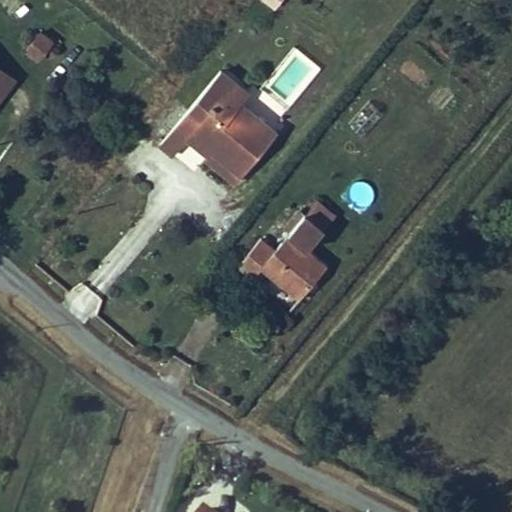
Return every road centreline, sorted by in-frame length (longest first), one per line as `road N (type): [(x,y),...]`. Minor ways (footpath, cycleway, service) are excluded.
road 1 (unclassified): [(0,276),(95,356),(369,511)]
road 2 (track): [(237,434),(511,98)]
